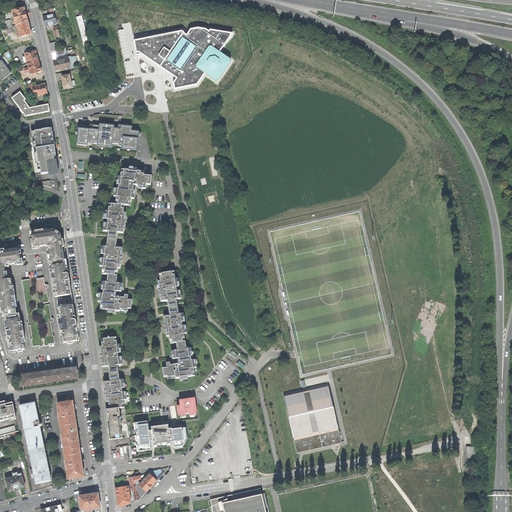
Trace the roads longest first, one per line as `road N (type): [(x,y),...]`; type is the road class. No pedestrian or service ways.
road 1 (trunk): [(250,0),(333,25),(390,57),(456,124),(495,223),(500,390)]
road 2 (residential): [(97,385),(59,119)]
road 3 (trunk): [(390,11),(481,42),(511,62)]
road 4 (trunk): [(390,11),(511,34)]
road 5 (residential): [(59,119),(32,0)]
road 6 (trunk): [(511,19),(393,0)]
